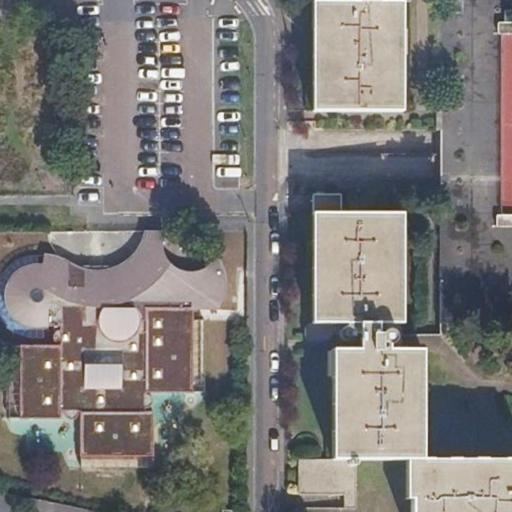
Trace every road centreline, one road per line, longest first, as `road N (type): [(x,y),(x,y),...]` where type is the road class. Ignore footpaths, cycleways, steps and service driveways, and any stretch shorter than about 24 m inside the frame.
road 1 (unknown): [(269,153),(406,156),(459,167),(480,231),(465,318)]
road 2 (residential): [(265,511),(268,204)]
road 3 (residential): [(268,204),(270,31),(250,0)]
road 4 (residential): [(117,203),(268,204)]
